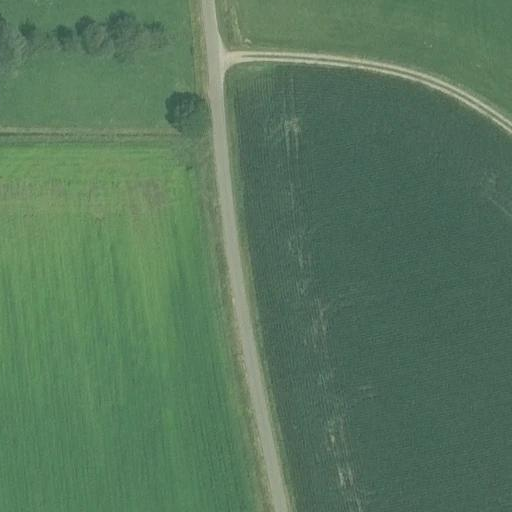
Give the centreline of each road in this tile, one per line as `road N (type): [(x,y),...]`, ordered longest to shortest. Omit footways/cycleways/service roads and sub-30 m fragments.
road 1 (unclassified): [(279,511),(244,332),(205,0)]
road 2 (unknown): [(213,67),(287,61),(383,75),(465,110),(511,141)]
